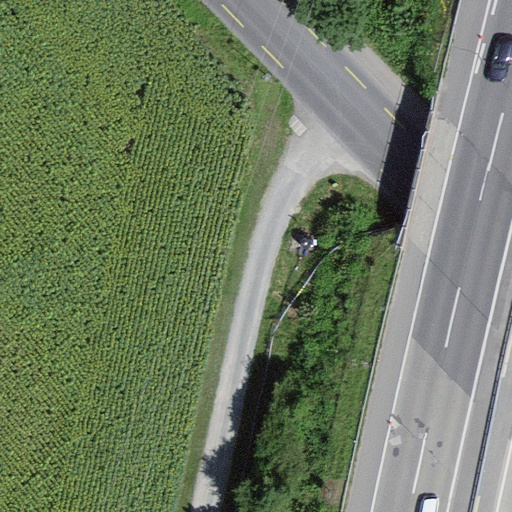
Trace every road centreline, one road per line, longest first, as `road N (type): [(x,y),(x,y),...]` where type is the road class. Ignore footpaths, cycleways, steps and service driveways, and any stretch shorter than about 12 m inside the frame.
road 1 (motorway): [(511,79),(409,511)]
road 2 (track): [(203,511),(264,241),(279,201),(347,101)]
road 3 (secondary): [(511,272),(249,0)]
